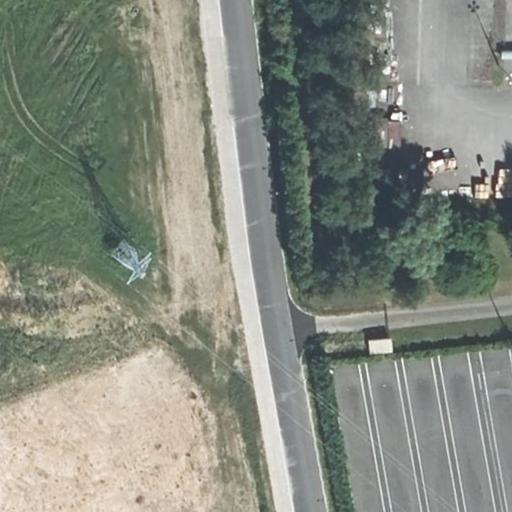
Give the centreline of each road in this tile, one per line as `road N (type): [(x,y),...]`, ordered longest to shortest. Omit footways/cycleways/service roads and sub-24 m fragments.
road 1 (unclassified): [(313,511),(236,0)]
road 2 (unclassified): [(398,0),(410,85),(426,103),(466,117),(511,114)]
